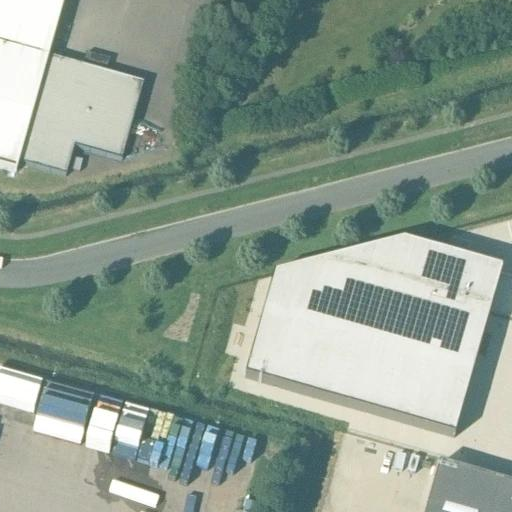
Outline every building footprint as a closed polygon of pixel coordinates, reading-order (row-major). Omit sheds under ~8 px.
[(0,0),(0,168),(16,173),(18,165),(46,173),(65,178),(73,149),(121,162),(141,86),(46,60),(61,0),(0,0)] [(266,53),(286,58),(294,27),(274,22),(266,53)] [(234,82),(221,79),(212,110),(225,114),(234,82)] [(273,275),(243,379),(453,439),(501,271),(402,243),(273,275)] [(438,466),(425,511),(511,511),(511,486),(451,469),(438,466)]
